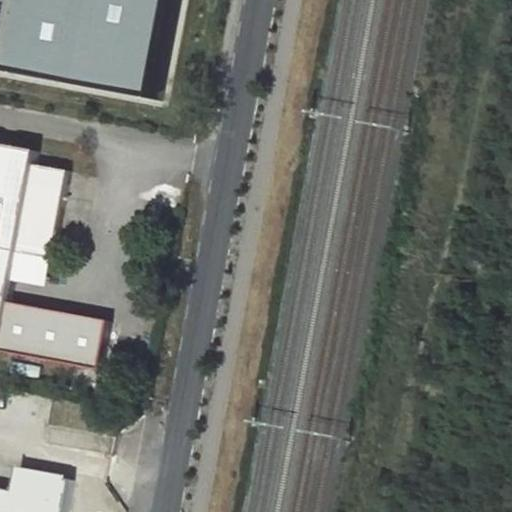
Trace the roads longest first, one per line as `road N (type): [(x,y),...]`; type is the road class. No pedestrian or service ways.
road 1 (track): [(392,511),(502,0)]
road 2 (unclassified): [(167,511),(265,0)]
road 3 (unknown): [(156,141),(120,178),(103,250),(144,318),(198,344)]
road 4 (unknown): [(195,0),(183,45),(162,74),(146,80),(120,86),(0,72)]
road 5 (unknown): [(176,465),(0,438)]
road 6 (unknown): [(156,141),(0,113)]
